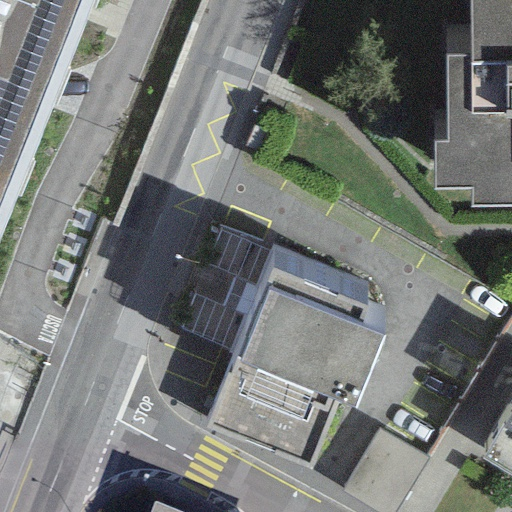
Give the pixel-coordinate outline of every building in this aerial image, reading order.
[(0,0),(0,212),(89,0),(0,0)] [(511,0),(469,0),(469,18),(446,18),(446,106),(431,106),(430,154),(472,154),(472,169),(511,169),(511,0)] [(367,279),(274,243),(207,416),(309,456),(342,372),(355,377),(383,305),(360,296),(367,279)] [(511,391),(482,444),(511,461),(511,391)] [(372,439),(350,506),(368,511),(410,511),(428,458),(372,439)]
